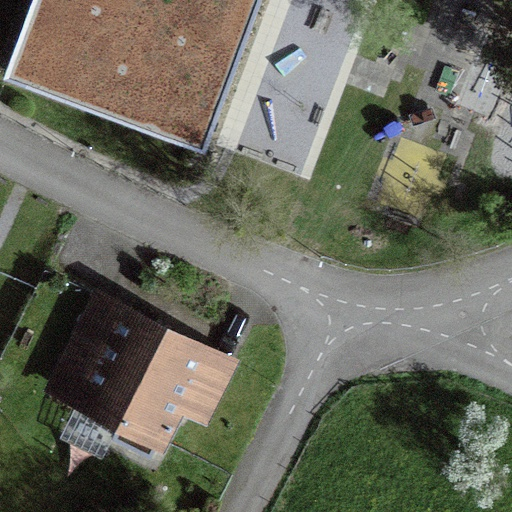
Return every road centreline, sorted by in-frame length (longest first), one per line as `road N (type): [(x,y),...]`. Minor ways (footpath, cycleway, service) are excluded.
road 1 (residential): [(0,142),(339,299)]
road 2 (residential): [(237,511),(339,299)]
